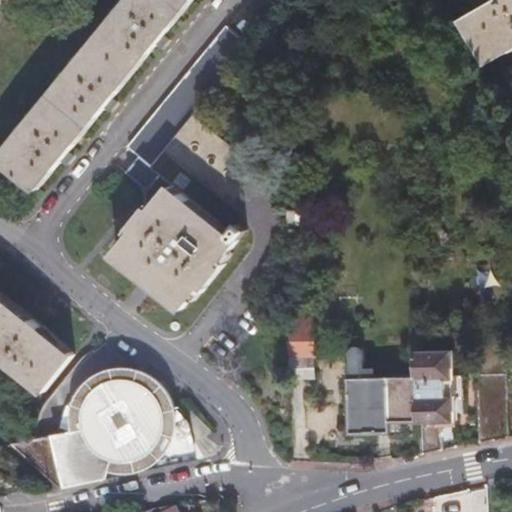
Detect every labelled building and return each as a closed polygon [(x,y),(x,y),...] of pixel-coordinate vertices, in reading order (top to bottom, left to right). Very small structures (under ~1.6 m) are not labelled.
[(132,0),(0,157),(0,160),(37,193),(197,0),(132,0)] [(511,0),(506,0),(470,21),(493,62),(511,51),(511,0)] [(229,31),(128,146),(140,157),(125,174),(146,194),(162,176),(174,187),(117,254),(184,310),(249,235),(240,228),(231,237),(216,223),(260,170),(198,116),(253,51),(229,31)] [(506,189),(505,160),(487,161),(488,190),(506,189)] [(310,209),(290,208),(290,225),(310,226),(310,209)] [(0,358),(42,393),(74,355),(0,293),(0,358)] [(291,312),(292,357),(318,356),(318,312),(291,312)] [(485,441),(511,436),(511,366),(511,329),(482,330),(485,441)] [(394,420),(422,419),(421,374),(380,375),(380,365),(368,365),(367,347),(366,344),(364,342),(361,341),(358,342),(356,343),(354,344),(353,347),(354,375),(352,375),(352,393),(348,393),(349,407),(353,406),(353,429),(394,428),(394,420)] [(422,419),(423,454),(445,449),(444,417),(459,416),(458,395),(466,394),(464,371),(457,371),(456,349),(420,350),(421,374),(422,419)] [(318,356),(292,357),(292,378),(319,378),(318,356)] [(79,434),(47,438),(58,489),(106,479),(109,472),(116,474),(122,475),(130,474),(139,473),(148,469),(158,463),(165,457),(174,444),(177,437),(179,428),(179,420),(179,413),(177,406),(175,398),(171,391),(164,382),(156,375),(151,372),(139,368),(133,367),(126,366),(119,366),(112,367),(106,369),(99,372),(93,376),(87,381),(83,385),(88,391),(82,401),(80,406),(78,411),(77,423),(79,434)]
